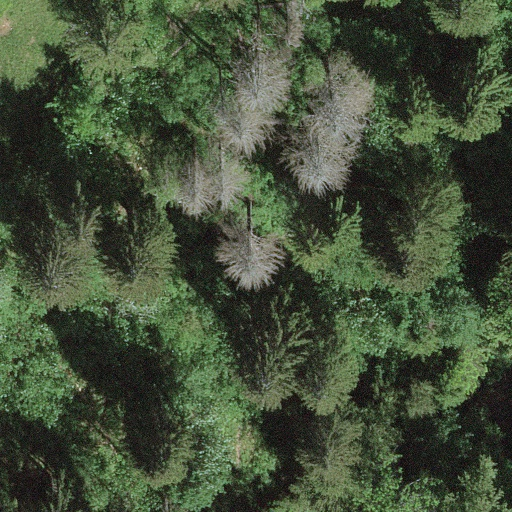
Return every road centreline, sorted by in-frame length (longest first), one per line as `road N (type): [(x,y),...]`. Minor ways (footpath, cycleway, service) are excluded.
road 1 (track): [(155,69),(0,239)]
road 2 (track): [(496,511),(501,357)]
